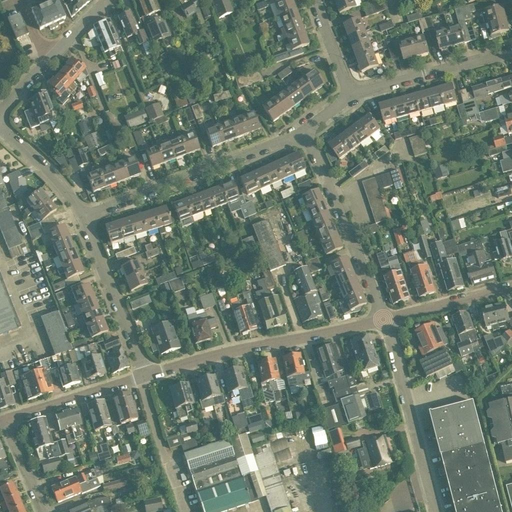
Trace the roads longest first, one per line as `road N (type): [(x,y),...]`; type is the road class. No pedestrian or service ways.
road 1 (residential): [(145,374),(384,320)]
road 2 (residential): [(84,215),(304,131)]
road 3 (residential): [(384,320),(304,131)]
road 4 (residential): [(435,511),(384,320)]
road 5 (residential): [(145,374),(84,215)]
road 6 (residential): [(349,97),(511,50)]
road 7 (residential): [(183,511),(138,376)]
road 8 (residential): [(3,418),(138,376)]
road 9 (residential): [(384,320),(511,287)]
road 10 (residential): [(84,215),(0,128)]
